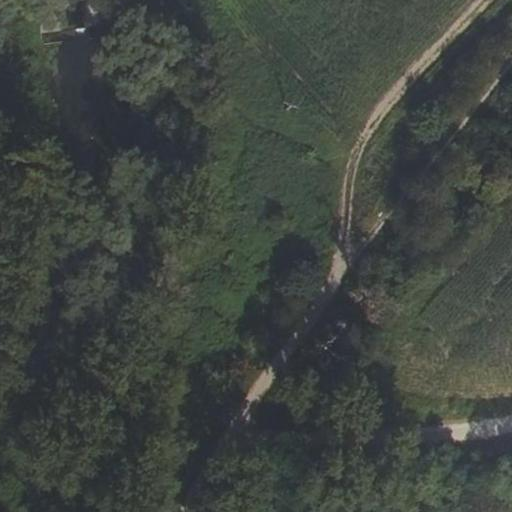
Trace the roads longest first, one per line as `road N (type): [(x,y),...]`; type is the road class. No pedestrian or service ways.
road 1 (track): [(245,427),(511,81)]
road 2 (track): [(245,427),(370,438),(511,419)]
